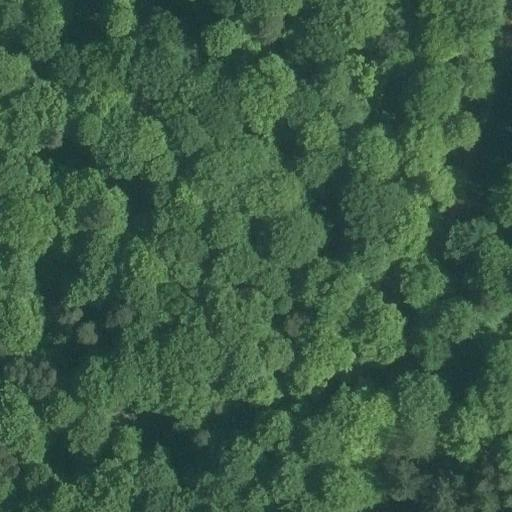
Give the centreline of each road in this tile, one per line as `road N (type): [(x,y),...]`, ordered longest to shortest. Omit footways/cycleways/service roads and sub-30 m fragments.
road 1 (track): [(363,511),(511,81)]
road 2 (track): [(391,432),(511,485)]
